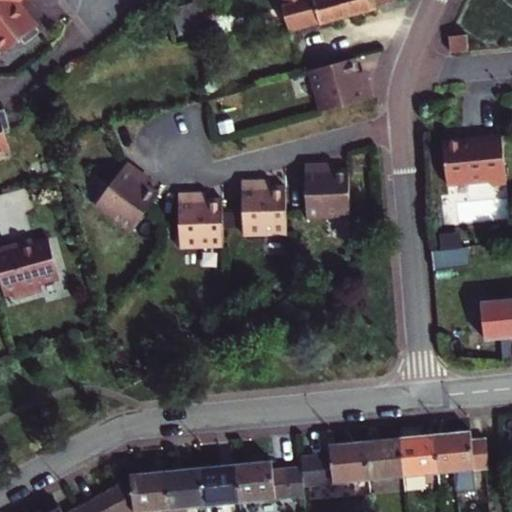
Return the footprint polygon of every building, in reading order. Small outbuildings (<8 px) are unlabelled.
[(21,0),(0,0),(0,55),(1,56),(18,43),(22,48),(37,36),(14,6),(21,0)] [(174,8),(173,9),(173,10),(173,11),(179,38),(193,35),(202,33),(204,40),(210,39),(203,7),(202,0),(193,0),(194,2),(192,2),(193,4),(187,5),(175,8),(174,8)] [(285,0),(287,8),(283,9),(289,33),(394,3),(392,0),(311,0),(307,1),(306,0),(285,0)] [(452,33),(454,49),(468,47),(467,31),(452,33)] [(309,69),(321,110),(374,95),(369,77),(361,79),(359,70),(355,56),(309,69)] [(361,79),(369,77),(367,68),(359,70),(361,79)] [(497,179),(511,178),(511,175),(508,131),(482,133),(482,136),(471,137),(467,134),(449,136),(453,179),(493,176),(497,179)] [(132,229),(146,211),(159,191),(148,182),(141,178),(146,171),(129,159),(97,203),(132,229)] [(327,171),(335,170),(335,161),(327,162),(327,171)] [(307,163),(309,217),(352,215),(350,169),(335,170),(327,171),(327,162),(307,163)] [(148,182),(152,176),(147,172),(146,171),(141,178),(148,182)] [(246,234),(289,233),(287,185),(273,186),(265,186),(265,179),(245,180),(246,234)] [(224,245),(222,198),(207,199),(199,200),(198,192),(178,193),(181,248),(224,245)] [(50,260),(39,221),(23,225),(13,228),(11,224),(0,226),(0,277),(3,277),(4,281),(33,273),(31,265),(50,260)] [(457,251),(427,259),(430,276),(461,268),(457,251)] [(484,340),(511,337),(511,299),(481,302),(484,340)] [(473,433),(436,436),(440,474),(456,473),(459,493),(477,491),(475,471),(491,469),(488,439),(474,441),(473,433)] [(405,477),(440,474),(436,436),(402,440),(405,477)] [(370,481),(405,477),(402,440),(367,443),(370,481)] [(306,487),(370,481),(367,443),(331,447),(332,456),(304,458),(305,468),(306,487)] [(238,465),(242,503),(307,497),(306,487),(305,468),(274,471),(273,462),(238,465)] [(206,507),(242,503),(238,465),(202,468),(206,507)] [(206,507),(202,468),(168,472),(172,510),(206,507)] [(78,510),(79,511),(171,511),(172,510),(168,472),(132,475),(132,480),(78,510)]
